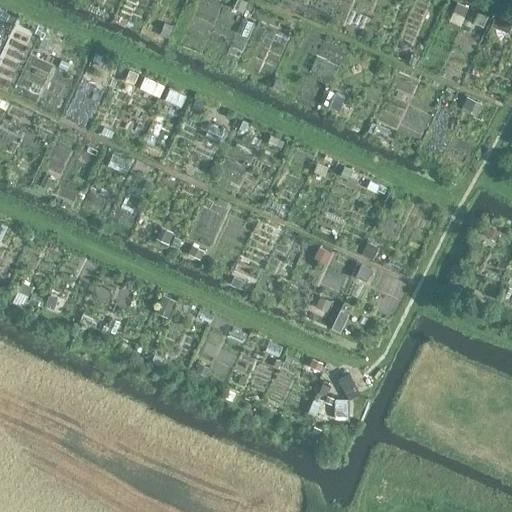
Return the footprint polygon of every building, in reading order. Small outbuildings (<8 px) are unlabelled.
[(242,11),(247,1),(245,0),(235,0),(232,7),(242,11)] [(459,24),(467,7),(456,2),(449,19),(459,24)] [(0,18),(6,21),(9,14),(0,9),(0,18)] [(482,26),(488,15),(478,10),(473,22),(482,26)] [(508,32),(511,23),(494,16),(491,25),(508,32)] [(246,36),(252,22),(242,18),(236,32),(246,36)] [(39,34),(43,26),(34,22),(30,30),(39,34)] [(168,37),(173,26),(164,22),(159,33),(168,37)] [(338,28),(327,23),(325,27),(336,32),(338,28)] [(154,35),(158,28),(149,24),(146,31),(154,35)] [(51,54),(56,44),(42,38),(38,48),(51,54)] [(99,64),(103,57),(95,53),(92,60),(99,64)] [(53,65),(56,59),(45,54),(42,59),(53,65)] [(416,64),(418,58),(411,55),(408,61),(416,64)] [(65,70),(69,63),(61,59),(58,65),(65,70)] [(134,81),(138,72),(129,68),(125,77),(134,81)] [(159,96),(164,85),(144,76),(139,87),(159,96)] [(279,90),(282,82),(274,79),(271,86),(279,90)] [(181,107),(186,95),(169,87),(164,99),(181,107)] [(338,110),(345,96),(336,92),(330,106),(338,110)] [(200,110),(204,102),(195,98),(192,106),(200,110)] [(488,116),(491,109),(482,104),(478,112),(488,116)] [(195,122),(189,119),(186,125),(192,128),(195,122)] [(244,130),(248,122),(243,119),(239,127),(244,130)] [(385,139),(389,130),(371,122),(367,131),(385,139)] [(219,141),(224,129),(210,123),(205,134),(219,141)] [(110,138),(113,131),(104,126),(100,133),(110,138)] [(284,140),(271,135),(268,142),(281,147),(284,140)] [(126,173),(131,161),(113,152),(107,164),(126,173)] [(324,175),(328,166),(318,161),(314,170),(324,175)] [(21,162),(17,171),(29,176),(33,168),(21,162)] [(352,169),(344,165),(340,174),(348,177),(352,169)] [(44,175),(39,185),(47,189),(52,178),(44,175)] [(376,192),(379,185),(370,180),(366,188),(376,192)] [(277,215),(282,204),(269,198),(264,209),(277,215)] [(129,228),(132,222),(124,217),(121,224),(129,228)] [(121,224),(117,231),(128,236),(131,229),(129,228),(121,224)] [(168,244),(174,232),(161,226),(156,238),(168,244)] [(485,235),(496,240),(500,230),(489,226),(485,235)] [(177,248),(182,239),(174,236),(170,244),(177,248)] [(299,249),(301,244),(295,241),(292,246),(299,249)] [(373,259),(378,246),(366,241),(361,254),(373,259)] [(200,259),(204,250),(193,244),(188,253),(200,259)] [(62,253),(64,248),(59,245),(56,250),(62,253)] [(326,263),(331,252),(319,246),(314,257),(326,263)] [(289,268),(292,261),(285,258),(282,264),(289,268)] [(399,270),(402,263),(390,258),(387,265),(399,270)] [(366,281),(373,268),(361,263),(357,273),(359,274),(358,277),(366,281)] [(289,275),(281,272),(279,277),(287,281),(289,275)] [(239,287),(242,279),(234,275),(230,283),(239,287)] [(17,291),(28,296),(32,287),(22,282),(17,291)] [(508,298),(511,289),(511,287),(505,285),(501,294),(508,298)] [(54,309),(58,297),(49,294),(45,306),(54,309)] [(154,312),(169,318),(176,300),(162,294),(154,312)] [(326,310),(331,300),(320,295),(315,305),(326,310)] [(41,307),(43,302),(40,300),(40,301),(30,296),(29,300),(37,304),(37,305),(41,307)] [(340,331),(353,305),(344,301),(331,327),(340,331)] [(210,323),(214,315),(200,309),(197,317),(210,323)] [(115,333),(120,322),(111,318),(106,329),(115,333)] [(242,342),(246,333),(232,327),(228,336),(242,342)] [(252,350),(255,344),(247,340),(244,346),(252,350)] [(265,351),(279,357),(283,346),(269,341),(265,351)] [(160,365),(163,357),(154,353),(150,361),(160,365)] [(291,365),(293,359),(286,356),(283,362),(291,365)] [(318,371),(322,362),(312,358),(308,366),(318,371)] [(278,367),(281,361),(275,359),(273,365),(278,367)] [(205,375),(209,367),(198,362),(195,371),(205,375)] [(339,384),(345,396),(357,390),(346,371),(337,376),(341,383),(339,384)] [(323,383),(322,382),(318,391),(325,394),(330,383),(324,381),(323,383)] [(232,401),(236,392),(229,389),(225,398),(232,401)] [(319,400),(321,394),(316,391),(313,397),(319,400)] [(331,403),(334,397),(326,394),(324,401),(331,403)] [(314,415),(320,402),(313,398),(307,412),(314,415)] [(349,419),(350,398),(335,398),(334,407),(331,407),(331,412),(335,412),(335,418),(349,419)] [(321,429),(314,426),(308,439),(315,442),(321,429)]
